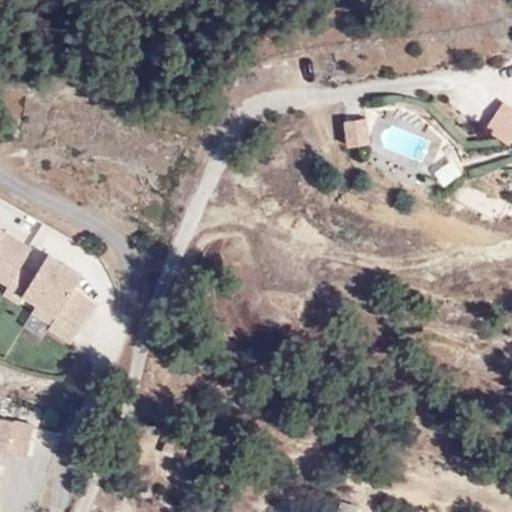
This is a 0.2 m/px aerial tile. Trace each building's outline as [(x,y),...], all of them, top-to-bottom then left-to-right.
[(511,103),(500,99),(487,130),(511,139),(511,103)] [(377,144),(374,118),(350,121),(353,147),(377,144)] [(432,168),(442,184),(462,171),(452,155),(432,168)] [(0,306),(8,311),(13,303),(17,294),(22,286),(28,274),(0,259),(0,306)] [(50,271),(42,286),(56,294),(64,279),(50,271)] [(37,294),(22,286),(17,294),(13,303),(8,311),(25,320),(29,312),(43,320),(38,328),(58,339),(63,331),(85,343),(99,318),(77,305),(85,290),(64,279),(56,294),(42,286),(37,294)] [(85,343),(63,331),(58,339),(56,344),(78,356),(85,343)] [(158,447),(181,454),(185,440),(163,433),(158,447)] [(0,463),(16,467),(35,472),(42,443),(10,435),(9,440),(0,437),(0,463)] [(0,463),(0,474),(13,477),(16,467),(0,463)] [(351,511),(354,505),(336,499),(331,511),(351,511)]
